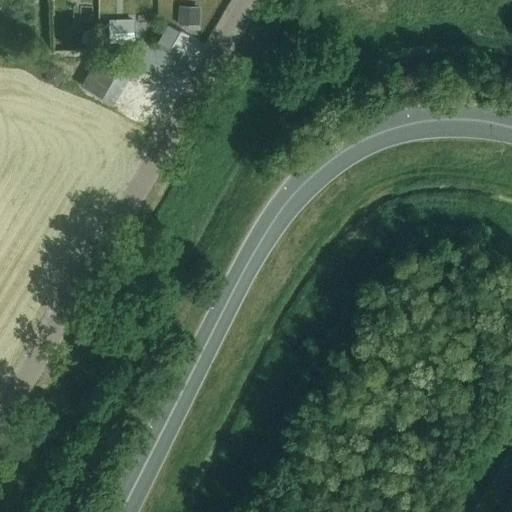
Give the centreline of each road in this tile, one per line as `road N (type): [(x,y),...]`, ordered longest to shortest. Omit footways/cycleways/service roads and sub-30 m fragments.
road 1 (trunk): [(115,511),(262,235),(317,163),(380,126),(511,120)]
road 2 (unclassified): [(0,425),(252,0)]
